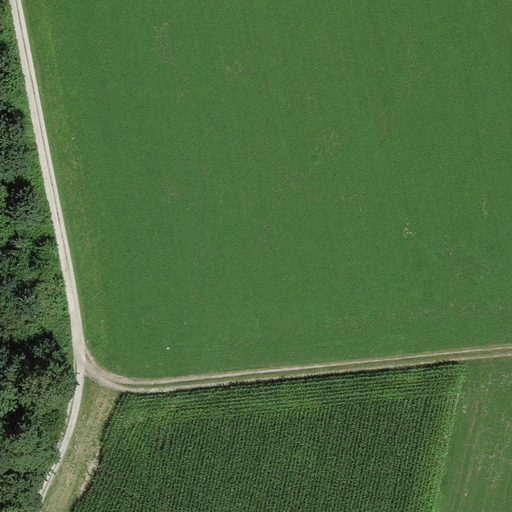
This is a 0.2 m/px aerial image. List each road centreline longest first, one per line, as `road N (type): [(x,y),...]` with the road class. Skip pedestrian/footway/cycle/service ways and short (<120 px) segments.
road 1 (track): [(9,0),(74,368),(70,422),(25,511)]
road 2 (track): [(74,368),(102,386),(139,394),(511,353)]
